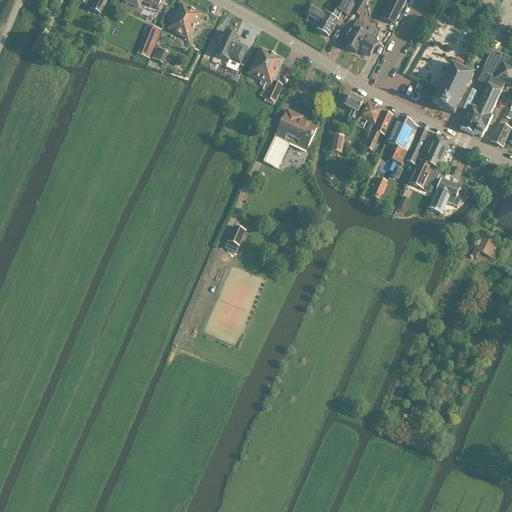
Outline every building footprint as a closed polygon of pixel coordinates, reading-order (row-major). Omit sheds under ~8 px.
[(92,0),(99,3),(94,13),(104,18),(113,0),(92,0)] [(160,11),(166,0),(127,0),(127,2),(142,10),(146,4),(160,11)] [(399,28),(400,25),(413,0),(395,0),(385,21),(399,28)] [(337,20),(318,10),(313,19),(325,26),(322,33),(334,39),(347,16),(353,20),(360,9),(347,1),(340,12),(341,13),(337,20)] [(369,7),(365,4),(358,16),(362,19),(369,7)] [(172,32),(193,44),(207,18),(186,7),(172,32)] [(362,25),(351,44),(354,46),(353,48),(363,54),(363,53),(364,51),(376,58),(383,46),(365,36),(369,29),(362,25)] [(343,26),(337,36),(342,39),(348,29),(343,26)] [(142,57),(155,62),(166,34),(154,29),(142,57)] [(53,37),(46,34),(37,54),(44,57),(53,37)] [(230,35),(219,58),(234,65),(234,63),(245,68),(252,52),(242,47),(244,42),(233,36),(230,35)] [(168,67),(173,56),(162,51),(157,62),(168,67)] [(265,99),(279,106),(287,89),(279,84),(289,64),(265,52),(251,79),(270,88),(268,92),(265,99)] [(483,54),(480,60),(486,62),(489,56),(483,54)] [(476,110),(465,132),(478,138),(479,136),(487,140),(497,120),(495,119),(510,87),(511,88),(511,60),(507,58),(505,61),(496,57),(495,58),(491,65),(482,84),(488,87),(477,110),(476,110)] [(457,116),(477,78),(470,75),(457,68),(444,93),(438,106),(457,116)] [(355,98),(349,109),(357,113),(353,120),(358,123),(368,104),(355,98)] [(379,127),(386,113),(372,106),(365,120),(379,127)] [(390,138),(399,120),(388,115),(371,149),(376,151),(384,135),(390,138)] [(283,172),(295,147),(310,154),(320,132),(290,117),(267,164),(283,172)] [(423,130),(404,121),(392,146),(398,149),(392,160),(406,166),(423,130)] [(508,151),(511,141),(511,130),(505,126),(496,145),(508,151)] [(425,131),(414,156),(410,164),(418,168),(433,135),(425,131)] [(422,163),(424,163),(442,172),(455,146),(446,141),(436,136),(422,163)] [(336,156),(347,157),(349,140),(338,139),(336,156)] [(442,172),(424,163),(414,184),(422,188),(420,192),(423,193),(426,195),(428,191),(436,195),(444,177),(441,175),(442,172)] [(403,183),(408,173),(399,169),(395,179),(403,183)] [(448,217),(451,210),(456,199),(460,201),(458,206),(464,208),(466,203),(471,193),(447,181),(433,210),(448,217)] [(378,196),(384,199),(385,199),(391,186),(383,183),(378,196)] [(407,201),(402,213),(409,216),(414,204),(407,201)] [(511,201),(500,226),(511,231),(511,201)] [(239,229),(229,251),(241,256),(251,234),(239,229)] [(501,262),(509,247),(487,236),(479,251),(501,262)] [(480,449),(478,440),(469,442),(471,451),(480,449)]
